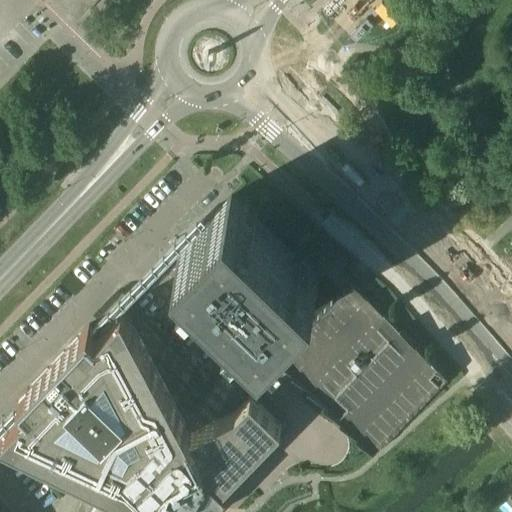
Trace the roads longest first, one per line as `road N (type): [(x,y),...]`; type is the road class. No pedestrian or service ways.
road 1 (tertiary): [(511,356),(350,184)]
road 2 (tertiary): [(350,184),(314,121),(264,73)]
road 3 (tertiary): [(243,93),(350,184)]
road 4 (tertiary): [(0,260),(96,165)]
road 5 (tertiary): [(169,69),(119,123),(96,165)]
